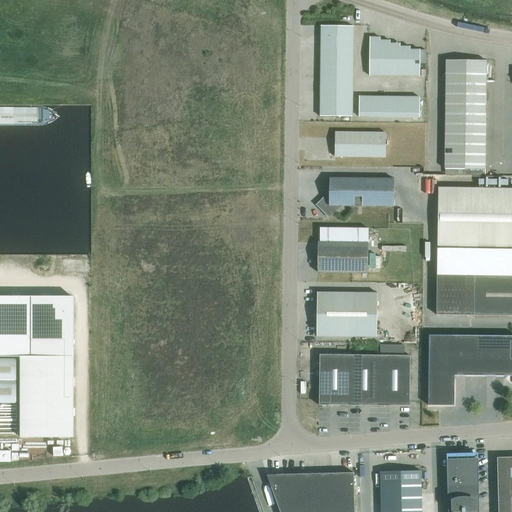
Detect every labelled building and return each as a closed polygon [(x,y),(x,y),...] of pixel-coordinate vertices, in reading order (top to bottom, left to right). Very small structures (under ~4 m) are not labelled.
[(337,36),(337,26),(321,26),(321,36),(337,36)] [(353,37),(353,26),(337,26),(337,36),(353,37)] [(337,46),(337,36),(321,36),(321,46),(337,46)] [(353,47),(353,37),(337,36),(337,46),(353,47)] [(380,60),(380,41),(380,38),(370,37),(369,60),(380,60)] [(390,60),(390,44),(390,41),(380,41),(380,60),(390,60)] [(400,60),(400,47),(400,44),(390,44),(390,60),(400,60)] [(337,56),(337,46),(321,46),(321,56),(337,56)] [(353,57),(353,47),(337,46),(337,56),(353,57)] [(410,60),(410,50),(410,47),(400,47),(400,60),(400,76),(410,76),(410,60)] [(420,50),(410,50),(410,60),(410,76),(420,76),(420,50)] [(337,66),(337,56),(321,56),(321,66),(337,66)] [(353,67),(353,57),(337,56),(337,66),(353,67)] [(380,76),(380,60),(369,60),(369,76),(380,76)] [(390,76),(390,60),(380,60),(380,76),(390,76)] [(400,76),(400,60),(390,60),(390,76),(400,76)] [(456,80),(456,60),(446,60),(446,80),(456,80)] [(466,80),(466,60),(456,60),(456,80),(466,80)] [(476,81),(476,60),(466,60),(466,80),(476,81)] [(486,61),(476,60),(476,81),(486,81),(486,61)] [(337,76),(337,66),(321,66),(321,76),(337,76)] [(353,77),(353,67),(337,66),(337,76),(353,77)] [(336,86),(337,76),(321,76),(320,86),(336,86)] [(353,87),(353,77),(337,76),(336,86),(353,87)] [(466,80),(456,80),(446,80),(446,90),(466,90),(466,80)] [(486,81),(476,81),(466,80),(466,90),(486,90),(486,81)] [(336,96),(336,86),(320,86),(320,96),(336,96)] [(352,97),(353,87),(336,86),(336,96),(352,97)] [(466,100),(466,90),(446,90),(445,100),(466,100)] [(486,100),(486,90),(466,90),(466,100),(486,100)] [(352,106),(352,97),(336,96),(320,96),(320,106),(352,106)] [(369,117),(369,97),(359,97),(359,117),(369,117)] [(379,117),(379,97),(369,97),(369,117),(379,117)] [(389,117),(389,97),(379,97),(379,117),(389,117)] [(399,117),(399,97),(389,97),(389,117),(399,117)] [(420,97),(409,97),(399,97),(399,117),(419,118),(420,97)] [(486,120),(486,100),(466,100),(445,100),(445,119),(465,120),(486,120)] [(352,117),(352,106),(320,106),(320,116),(352,117)] [(465,129),(465,120),(445,119),(445,129),(465,129)] [(486,130),(486,120),(465,120),(465,129),(486,130)] [(465,139),(465,129),(445,129),(445,139),(465,139)] [(485,139),(486,130),(465,129),(465,139),(485,139)] [(335,157),(385,157),(386,133),(335,132),(335,157)] [(465,149),(465,139),(445,139),(445,149),(465,149)] [(485,149),(485,139),(465,139),(465,149),(485,149)] [(465,159),(465,149),(445,149),(445,159),(465,159)] [(485,159),(485,149),(465,149),(465,159),(485,159)] [(465,169),(465,159),(445,159),(445,169),(465,169)] [(485,169),(485,159),(465,159),(465,169),(485,169)] [(394,206),(394,179),(329,179),(329,194),(318,205),(329,216),(340,206),(394,206)] [(511,249),(511,188),(438,188),(437,248),(511,249)] [(318,242),(318,272),(368,273),(369,229),(320,228),(320,242),(318,242)] [(511,249),(437,248),(436,315),(474,315),(511,315),(511,249)] [(317,292),(316,337),(377,337),(377,293),(317,292)] [(0,296),(0,356),(21,357),(21,437),(71,437),(71,296),(0,296)] [(511,335),(429,335),(428,405),(454,406),(455,376),(511,376),(511,335)] [(410,406),(410,356),(404,356),(404,346),(380,346),(380,355),(379,406),(390,406),(410,406)] [(349,406),(350,373),(350,355),(320,355),(319,400),(319,405),(349,406)] [(379,406),(380,355),(350,355),(350,373),(349,406),(379,406)] [(0,359),(0,380),(16,381),(16,359),(0,359)] [(0,402),(16,403),(16,381),(0,380),(0,402)] [(511,511),(511,457),(497,458),(498,511),(511,511)] [(478,511),(477,460),(447,461),(448,511),(478,511)] [(421,511),(421,471),(376,472),(376,511),(421,511)] [(354,511),(354,473),(267,475),(280,511),(354,511)]
